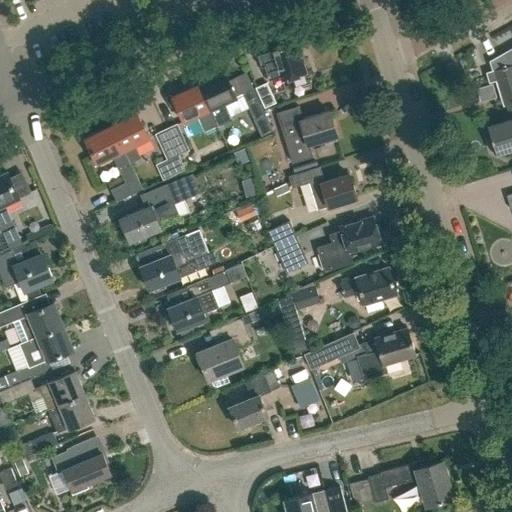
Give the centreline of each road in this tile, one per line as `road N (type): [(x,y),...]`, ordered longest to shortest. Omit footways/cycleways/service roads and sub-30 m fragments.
road 1 (residential): [(179,489),(19,101)]
road 2 (unclassified): [(492,403),(385,55)]
road 3 (residential): [(223,472),(492,403)]
road 4 (unclassified): [(19,101),(265,0)]
road 5 (residential): [(385,55),(503,0)]
